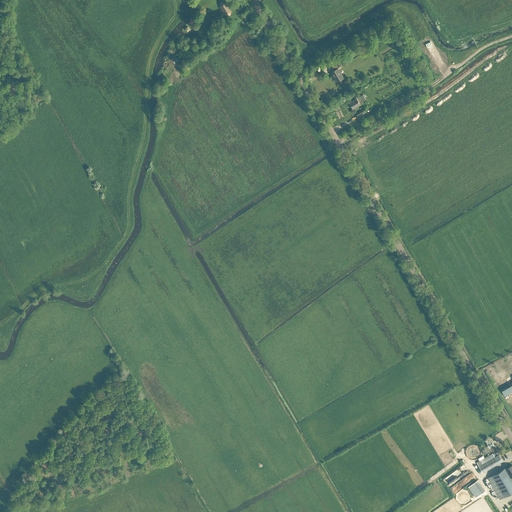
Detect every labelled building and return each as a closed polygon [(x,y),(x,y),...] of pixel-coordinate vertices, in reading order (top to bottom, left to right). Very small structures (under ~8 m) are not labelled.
[(225,15),(227,15),(228,15),(230,14),(230,13),(231,12),(231,10),(231,9),(227,2),(226,1),(224,1),(223,0),(222,0),(220,1),(220,2),(219,4),(219,6),(220,8),(223,13),(225,15)] [(344,78),(338,68),(340,67),(338,64),(332,67),(334,70),(330,72),(333,77),(334,76),(337,81),(344,78)] [(365,100),(362,95),(357,98),(356,97),(349,102),(352,108),(360,104),(360,103),(365,100)] [(502,390),(505,395),(511,391),(511,386),(511,385),(502,390)] [(502,413),(511,406),(511,404),(510,401),(499,407),(502,413)] [(494,456),(492,452),(476,461),(482,473),(503,461),(499,454),(494,456)] [(511,475),(511,464),(511,465),(506,468),(506,467),(487,478),(499,499),(511,491),(511,477),(511,476),(511,475)] [(475,497),(485,490),(477,480),(468,487),(475,497)]
